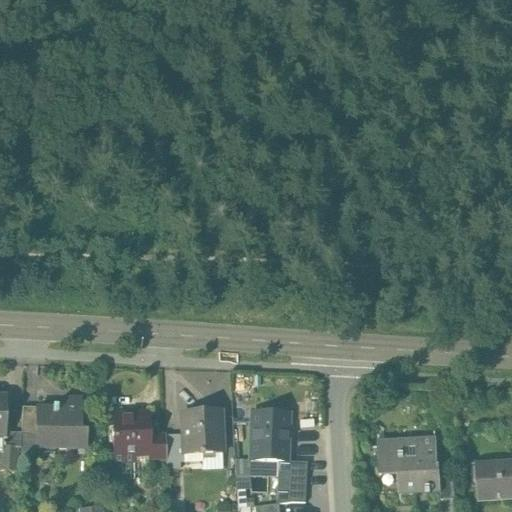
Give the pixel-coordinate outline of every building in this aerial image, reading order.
[(63,411),(56,410),(56,408),(52,408),(51,410),(36,409),(35,450),(36,450),(84,451),(84,433),(78,433),(79,401),(63,400),(63,411)] [(36,409),(21,409),(20,450),(20,454),(36,455),(36,450),(35,450),(36,409)] [(201,413),(201,412),(186,412),(186,414),(181,414),(182,437),(183,457),(221,455),(219,418),(207,419),(206,413),(201,413)] [(288,415),(252,414),(250,463),(286,464),(288,415)] [(146,416),(110,418),(112,458),(149,456),(148,438),(146,416)] [(20,435),(5,434),(5,438),(2,438),(2,448),(1,454),(0,472),(15,472),(16,449),(20,450),(20,435)] [(182,437),(164,438),(166,460),(166,470),(184,469),(183,457),(182,437)] [(164,438),(148,438),(149,456),(149,461),(166,460),(164,438)] [(420,441),(398,442),(398,447),(379,448),(380,477),(398,476),(399,496),(427,494),(427,496),(430,496),(430,494),(440,493),(440,477),(439,467),(437,467),(436,447),(420,448),(420,441)] [(511,463),(472,466),(472,467),(483,467),(484,482),(477,482),(478,503),(511,501),(511,463)] [(306,474),(293,473),(293,480),(291,504),(305,505),(306,474)] [(453,477),(440,477),(440,493),(441,501),(454,500),(453,477)] [(293,480),(285,479),(283,505),(291,504),(293,480)]
